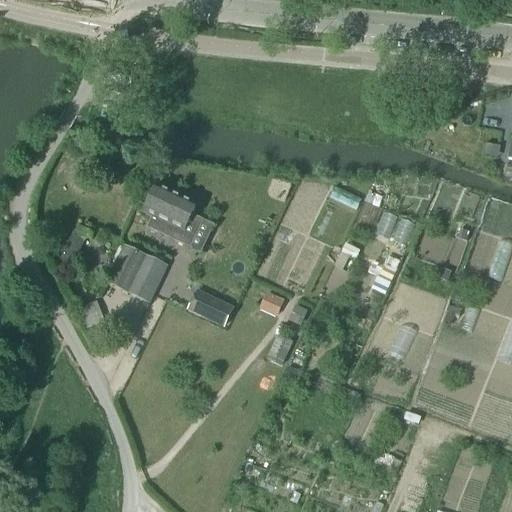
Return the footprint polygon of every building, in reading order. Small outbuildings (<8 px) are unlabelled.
[(156,186),(143,214),(150,217),(145,227),(189,249),(204,217),(195,213),(198,206),(156,186)] [(382,200),(368,195),(364,203),(378,209),(382,200)] [(460,229),(456,241),(466,244),(470,232),(460,229)] [(60,261),(72,266),(85,241),(73,234),(60,261)] [(107,284),(150,305),(167,269),(124,248),(107,284)] [(383,269),(396,274),(400,264),(387,258),(383,269)] [(443,269),(438,281),(446,284),(451,273),(443,269)] [(89,294),(95,297),(101,285),(94,282),(89,294)] [(195,291),(186,311),(224,329),(233,309),(195,291)] [(267,296),(263,306),(277,313),(282,303),(267,296)] [(105,322),(96,303),(74,314),(83,332),(105,322)] [(295,307),(289,322),(302,327),(308,313),(295,307)] [(455,328),(461,312),(449,308),(444,323),(455,328)] [(292,344),(282,340),(270,364),(281,368),(292,344)] [(282,380),(293,385),(298,373),(286,369),(282,380)] [(346,399),(355,403),(357,396),(348,393),(346,399)] [(403,421),(419,427),(422,420),(406,414),(403,421)]
